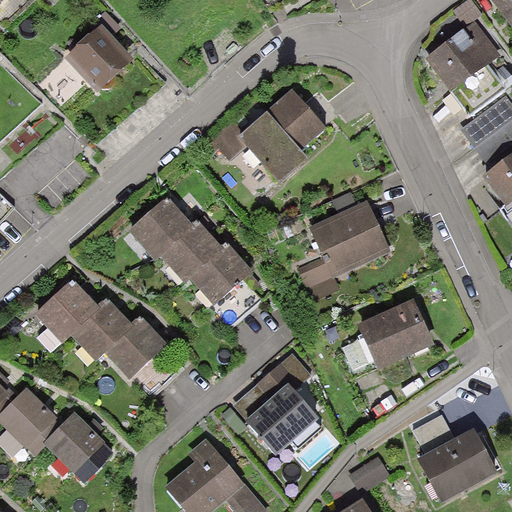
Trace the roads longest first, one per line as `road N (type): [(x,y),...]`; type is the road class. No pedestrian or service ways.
road 1 (residential): [(0,280),(293,43),(332,38),(373,47)]
road 2 (residential): [(373,47),(500,320)]
road 3 (residential): [(143,511),(141,480),(156,447),(292,329)]
